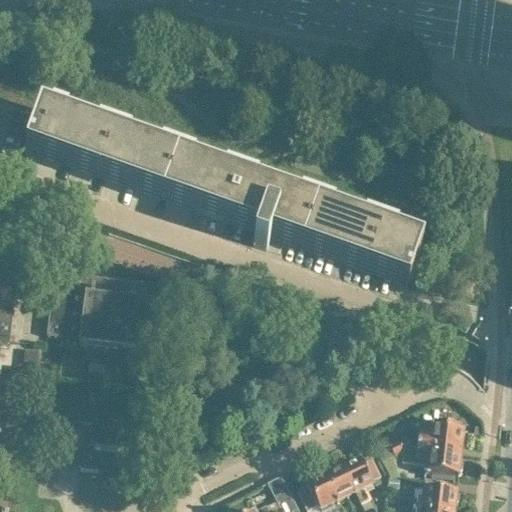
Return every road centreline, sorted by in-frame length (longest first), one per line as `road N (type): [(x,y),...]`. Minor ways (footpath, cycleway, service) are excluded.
road 1 (residential): [(0,242),(26,182),(348,298),(387,304)]
road 2 (tertiary): [(257,0),(511,41)]
road 3 (unclassified): [(179,511),(194,491),(256,462),(277,461),(395,402)]
